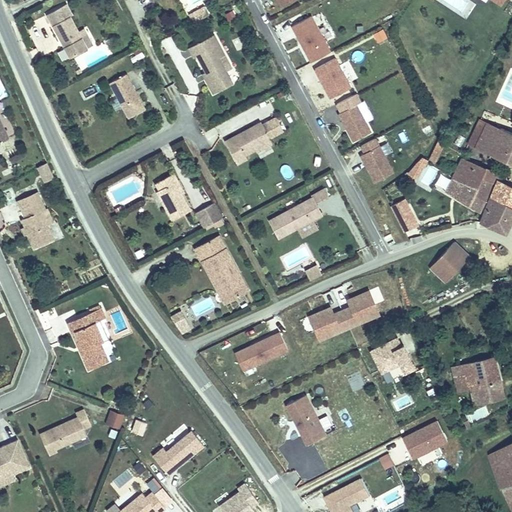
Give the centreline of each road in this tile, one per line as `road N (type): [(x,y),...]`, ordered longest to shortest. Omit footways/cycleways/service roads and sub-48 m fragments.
road 1 (residential): [(386,259),(250,0)]
road 2 (residential): [(180,353),(386,259)]
road 3 (unclassified): [(77,184),(118,264),(180,353)]
road 4 (unclassified): [(180,353),(296,511)]
road 5 (unclassified): [(0,12),(77,184)]
road 6 (residential): [(0,264),(35,356),(29,382),(0,402)]
road 7 (residential): [(386,259),(457,233),(509,242)]
road 8 (residential): [(190,125),(77,184)]
